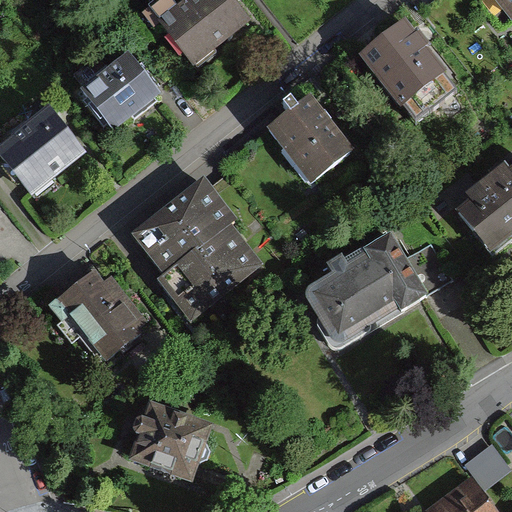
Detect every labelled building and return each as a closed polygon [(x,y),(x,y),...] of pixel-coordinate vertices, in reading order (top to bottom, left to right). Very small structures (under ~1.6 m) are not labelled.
[(188,0),(156,26),(194,72),(252,24),(232,0),(188,0)] [(511,0),(490,0),(511,27),(511,0)] [(0,37),(11,28),(0,15),(0,37)] [(405,24),(360,63),(403,114),(449,76),(405,24)] [(128,56),(80,94),(113,135),(161,97),(128,56)] [(311,190),(354,158),(311,101),(268,134),(311,190)] [(0,150),(0,163),(31,201),(86,157),(49,111),(0,150)] [(457,215),(491,258),(511,241),(511,160),(465,197),(471,204),(457,215)] [(157,285),(191,327),(264,269),(232,229),(238,223),(204,180),(131,238),(164,280),(157,285)] [(307,304),(332,345),(335,348),(340,349),(345,348),(398,314),(402,318),(429,301),(427,298),(454,283),(430,246),(405,260),(391,238),(363,255),(365,258),(348,268),(343,259),(327,268),(333,278),(310,292),(308,296),(306,300),(307,304)] [(149,326),(112,280),(105,286),(95,273),(50,310),(62,325),(58,328),(72,346),(80,340),(104,369),(144,337),(141,333),(149,326)] [(137,440),(129,464),(195,488),(202,464),(209,464),(212,455),(208,448),(214,428),(151,404),(143,421),(136,425),(134,434),(137,440)] [(491,447),(466,468),(486,493),(511,472),(491,447)] [(495,511),(470,479),(429,511),(495,511)]
